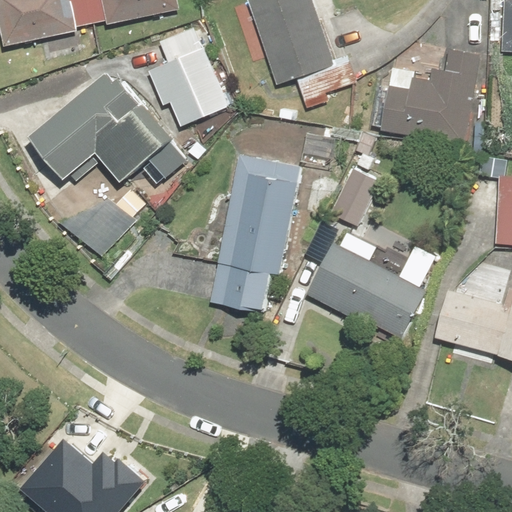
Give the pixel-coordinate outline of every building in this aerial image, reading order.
[(2,0),(11,40),(98,22),(93,0),(2,0)] [(93,0),(98,22),(183,4),(182,0),(93,0)] [(311,0),(251,0),(246,2),(276,88),(335,68),(311,0)] [(511,0),(502,0),(500,52),(511,52),(511,0)] [(475,143),(489,49),(456,44),(453,64),(438,62),(436,75),(418,72),(415,88),(382,83),(375,128),(475,143)] [(233,103),(208,46),(151,71),(166,105),(172,102),(183,126),(233,103)] [(194,172),(185,161),(191,156),(118,73),(38,143),(73,183),(102,158),(127,186),(148,168),(160,182),(170,193),(194,172)] [(313,127),(308,160),(342,165),(348,133),(313,127)] [(299,168),(236,156),(207,304),(259,314),(267,274),(278,276),(299,168)] [(387,173),(357,161),(338,209),(369,221),(387,173)] [(511,176),(497,176),(493,245),(511,245),(511,176)] [(302,295),(304,296),(399,339),(427,291),(330,241),(302,295)] [(511,362),(511,286),(507,306),(443,289),(429,341),(511,362)] [(74,430),(28,478),(63,511),(121,511),(155,478),(118,442),(103,458),(74,430)]
